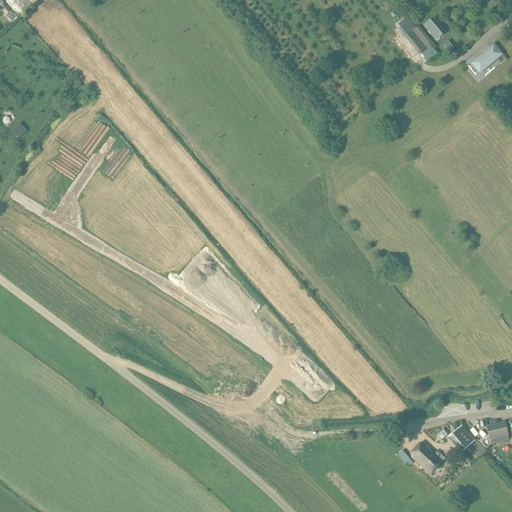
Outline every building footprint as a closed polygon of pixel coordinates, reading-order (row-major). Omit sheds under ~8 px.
[(424,25),(436,42),(444,36),(432,19),(424,25)] [(404,38),(417,53),(429,43),(416,28),(404,38)] [(488,49),(470,63),(479,75),(498,60),(488,49)] [(20,123),(13,131),(20,138),(27,130),(20,123)] [(223,383),(235,394),(251,376),(240,365),(223,383)] [(219,409),(232,418),(250,393),(243,388),(240,392),(234,388),(219,409)] [(505,422),(486,427),(490,440),(509,436),(505,422)] [(462,426),(448,438),(461,454),(476,441),(462,426)] [(410,453),(412,458),(430,475),(442,462),(436,456),(424,445),(420,443),(410,453)] [(402,451),(397,455),(405,464),(410,460),(402,451)]
